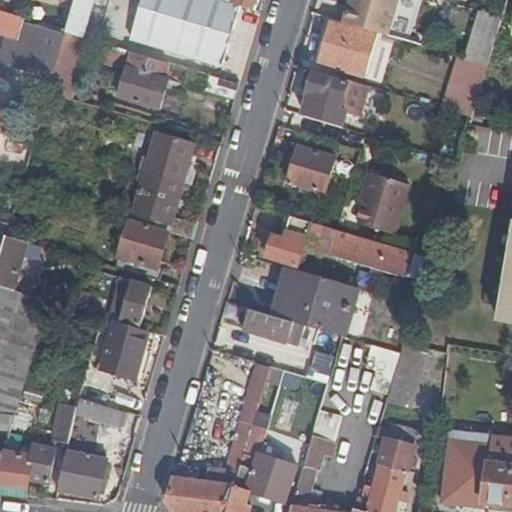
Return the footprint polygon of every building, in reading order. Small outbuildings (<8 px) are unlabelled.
[(75,0),(66,32),(83,38),(93,0),(75,0)] [(241,6),(220,0),(142,0),(131,40),(223,66),(241,6)] [(260,11),(263,0),(220,0),(241,6),(260,11)] [(387,36),(396,0),(353,0),(347,24),(376,32),(387,36)] [(486,65),(501,17),(481,12),(466,59),(486,65)] [(0,55),(0,62),(6,64),(9,65),(22,21),(11,18),(0,55)] [(363,77),(376,32),(347,24),(332,20),(319,64),(363,77)] [(66,29),(57,27),(56,31),(22,21),(9,65),(52,77),(66,29)] [(83,38),(66,32),(49,92),(65,97),(83,38)] [(168,63),(112,46),(107,62),(128,68),(119,96),(160,109),(169,79),(163,78),(168,63)] [(482,78),(486,65),(466,59),(462,58),(459,72),(482,78)] [(311,95),(305,116),(344,128),(348,113),(361,117),(368,88),(348,83),(314,72),(308,94),(311,95)] [(206,92),(234,100),(239,84),(211,75),(206,92)] [(158,134),(146,173),(183,183),(194,144),(158,134)] [(0,135),(0,164),(26,172),(34,144),(0,135)] [(440,157),(454,161),(458,146),(444,142),(440,157)] [(288,182),(301,186),(307,188),(305,193),(313,195),(315,190),(318,191),(329,155),(300,146),(288,182)] [(450,176),(455,162),(454,161),(440,157),(435,155),(430,170),(450,176)] [(365,202),(375,173),(367,172),(359,200),(365,202)] [(183,183),(146,173),(144,182),(142,187),(135,212),(171,222),(168,232),(193,238),(197,225),(173,217),(183,183)] [(412,185),(375,173),(365,202),(359,223),(397,234),(412,185)] [(404,275),(411,253),(337,230),(291,217),(285,239),(273,236),(267,256),(299,266),(305,246),(404,275)] [(168,232),(130,220),(121,249),(120,254),(119,257),(136,262),(141,263),(158,268),(168,232)] [(28,243),(7,236),(0,259),(0,286),(15,291),(28,243)] [(511,244),(499,326),(511,327),(511,244)] [(337,335),(351,287),(299,271),(284,319),(306,325),(331,333),(337,335)] [(147,303),(153,286),(122,277),(110,316),(141,325),(146,309),(148,309),(150,304),(147,303)] [(0,286),(0,303),(44,316),(48,300),(15,291),(0,286)] [(59,293),(56,303),(73,308),(76,298),(59,293)] [(73,308),(85,311),(88,301),(76,298),(73,308)] [(0,342),(1,343),(0,347),(0,386),(22,393),(44,316),(0,303),(0,342)] [(306,325),(284,319),(250,308),(244,329),(263,335),(271,337),(299,346),(306,325)] [(134,381),(149,330),(115,320),(101,372),(134,381)] [(342,336),(337,335),(331,333),(317,380),(328,384),(342,336)] [(397,368),(401,354),(376,347),(372,360),(397,368)] [(426,352),(402,348),(401,354),(397,368),(387,399),(410,406),(426,352)] [(272,370),(269,382),(281,385),(284,373),(272,370)] [(22,393),(0,386),(0,429),(10,431),(12,426),(22,393)] [(122,426),(126,412),(79,398),(77,407),(76,414),(122,426)] [(174,511),(226,511),(254,425),(259,405),(245,401),(225,471),(207,469),(205,481),(175,476),(168,502),(174,511)] [(69,443),(76,414),(77,407),(58,404),(50,439),(69,443)] [(320,412),(313,435),(335,442),(336,438),(339,418),(322,413),(320,412)] [(391,424),(387,440),(412,446),(416,430),(391,424)] [(226,511),(248,511),(250,506),(245,505),(250,491),(257,494),(264,496),(285,503),(297,465),(260,454),(267,428),(254,425),(226,511)] [(3,455),(0,466),(0,493),(26,497),(29,480),(48,483),(56,450),(34,446),(32,457),(22,456),(27,429),(12,426),(10,431),(3,455)] [(510,505),(511,504),(511,437),(448,430),(439,502),(510,511),(510,505)] [(337,511),(337,510),(331,510),(331,503),(326,503),(326,508),(318,508),(319,500),(308,498),(317,470),(319,471),(323,456),(332,458),(336,442),(313,435),(291,508),(290,511),(337,511)] [(370,500),(357,497),(355,508),(353,511),(396,511),(414,446),(412,446),(387,440),(386,439),(375,483),(369,481),(368,487),(373,489),(370,500)] [(67,453),(59,492),(99,500),(108,461),(67,453)]
